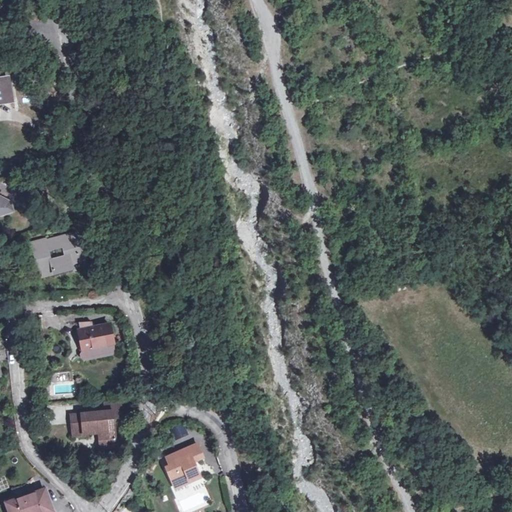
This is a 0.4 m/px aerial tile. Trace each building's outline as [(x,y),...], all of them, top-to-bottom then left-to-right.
[(0,80),(0,102),(9,101),(6,79),(0,80)] [(51,169),(56,181),(63,178),(57,167),(51,169)] [(0,214),(12,211),(10,203),(0,197),(0,214)] [(77,233),(60,237),(60,238),(45,242),(45,239),(34,242),(36,250),(34,250),(38,268),(39,267),(41,276),(53,273),(53,274),(73,269),(72,265),(84,262),(81,252),(80,253),(79,246),(80,246),(77,233)] [(97,314),(100,328),(110,326),(111,331),(123,329),(120,322),(117,318),(114,314),(108,312),(97,314)] [(110,326),(100,328),(93,330),(92,324),(79,325),(81,332),(78,332),(82,351),(114,345),(111,331),(110,326)] [(114,345),(82,351),(84,358),(115,352),(114,345)] [(100,419),(99,412),(70,415),(72,434),(79,433),(80,435),(98,434),(99,441),(101,440),(101,449),(116,447),(114,418),(122,418),(121,402),(104,404),(105,412),(105,418),(100,419)] [(30,415),(43,414),(42,405),(29,406),(30,415)] [(170,467),(166,469),(174,489),(200,478),(193,463),(203,459),(197,445),(167,458),(170,467)] [(45,489),(6,503),(9,511),(50,511),(53,511),(45,489)]
